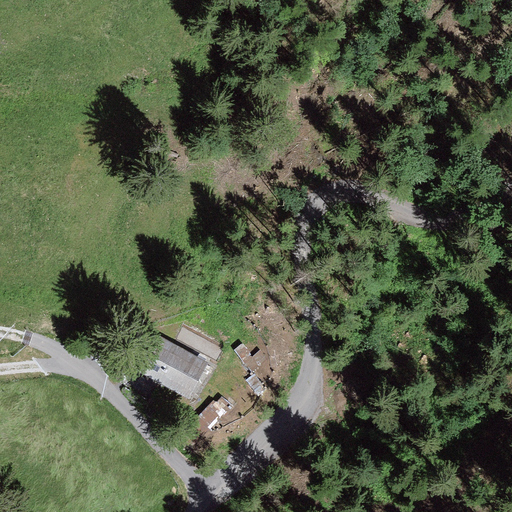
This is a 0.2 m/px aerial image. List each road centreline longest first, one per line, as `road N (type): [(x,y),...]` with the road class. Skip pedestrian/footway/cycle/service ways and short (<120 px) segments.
road 1 (unclassified): [(511,155),(470,190),(446,233),(224,511)]
road 2 (track): [(188,511),(148,442),(73,370),(36,347),(0,338)]
